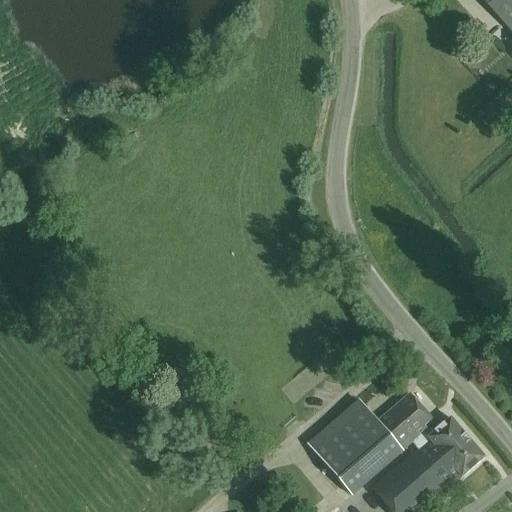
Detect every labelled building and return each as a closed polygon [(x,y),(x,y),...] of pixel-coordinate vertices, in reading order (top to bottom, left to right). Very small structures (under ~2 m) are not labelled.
[(511,0),(480,0),(511,34),(511,56),(511,57),(511,0)] [(352,360),(356,365),(364,359),(360,354),(352,360)] [(187,370),(161,395),(182,414),(196,402),(195,401),(206,390),(187,370)] [(438,431),(410,397),(409,396),(377,424),(358,403),(308,448),(351,497),(402,452),(417,439),(423,446),(371,491),(389,511),(420,511),(452,485),(440,470),(448,463),(428,440),(438,431)] [(450,420),(438,431),(428,440),(448,463),(440,470),(452,485),(456,482),(457,483),(484,460),(450,420)]
